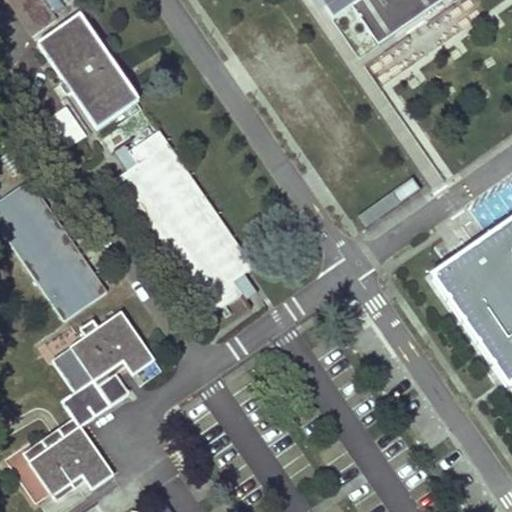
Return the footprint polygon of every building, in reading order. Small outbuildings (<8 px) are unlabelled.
[(41,0),(5,0),(29,35),(54,18),(41,0)] [(318,0),(332,19),(350,7),(377,45),(410,22),(442,0),(318,0)] [(78,16),(36,45),(95,130),(136,102),(78,16)] [(340,150),(365,133),(329,81),(304,98),(340,150)] [(47,117),(62,150),(83,140),(68,108),(47,117)] [(116,179),(210,316),(240,295),(245,302),(256,294),(243,275),(253,268),(158,131),(129,151),(124,144),(112,152),(126,172),(116,179)] [(330,194),(351,181),(334,154),(313,168),(330,194)] [(0,199),(0,227),(67,320),(108,291),(28,179),(0,199)] [(381,239),(429,208),(414,185),(366,215),(381,239)] [(511,220),(472,248),(432,275),(509,386),(511,384),(511,220)] [(157,360),(124,311),(101,327),(96,319),(83,328),(89,336),(54,359),(77,392),(65,400),(76,417),(82,426),(130,393),(117,375),(129,367),(134,376),(157,360)] [(25,453),(55,496),(84,475),(94,490),(116,474),(82,426),(76,417),(25,453)]
